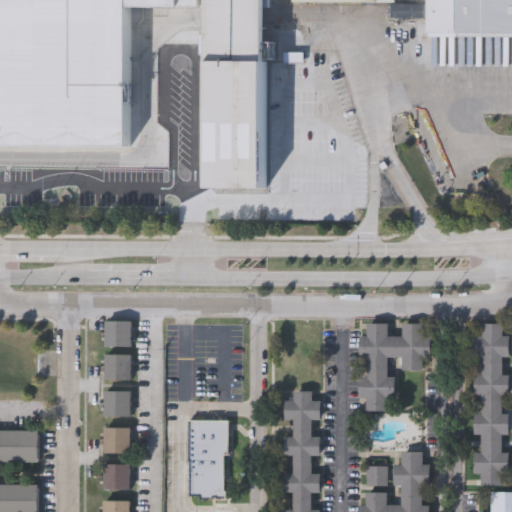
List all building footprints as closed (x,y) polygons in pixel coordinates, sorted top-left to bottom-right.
[(511,0),(511,32),(429,32),(430,17),(391,17),(391,1),(295,1),(295,0),(267,0),(267,188),(211,187),(211,6),(132,5),(131,146),(0,144),(0,0),(511,0)] [(134,348),(107,348),(107,322),(134,322),(134,348)] [(482,407),(482,394),(474,394),(474,374),(482,374),(482,356),(474,356),(474,334),(482,334),(482,322),(503,322),(503,334),(510,334),(510,357),(503,357),(503,374),(510,374),(510,394),(503,394),(503,407),(503,412),(510,412),(510,435),(503,435),(503,453),(510,453),(510,472),(503,472),(503,486),(482,485),(482,472),(474,472),(474,453),(482,453),(482,435),(474,435),(474,412),(482,412),(482,407)] [(423,370),(403,370),(403,357),(388,357),(388,376),(397,376),(397,399),(390,399),(390,410),(367,410),(367,398),(360,398),(360,376),(367,376),(367,357),(360,357),(360,336),(367,336),(367,323),(389,323),(389,336),(403,336),(403,323),(424,323),(424,336),(432,336),(432,355),(423,355),(423,370)] [(133,356),(133,381),(107,381),(107,356),(133,356)] [(295,419),(286,419),(286,401),(295,401),(295,391),(313,391),(313,401),(322,401),(322,420),(312,419),(312,437),(321,437),(321,454),(311,454),(311,473),(322,473),(321,492),(312,492),(312,509),(322,509),(321,511),(283,511),(283,508),(293,508),(293,492),(285,492),(286,473),(294,473),(294,454),(286,454),(286,437),(294,437),(295,419)] [(133,393),(133,418),(106,418),(106,393),(133,393)] [(228,421),(228,511),(218,511),(218,498),(189,499),(188,422),(228,421)] [(132,454),(105,454),(105,429),(132,429),(132,454)] [(0,511),(0,431),(41,432),(41,463),(0,463),(0,485),(41,486),(40,511),(0,511)] [(422,504),(432,505),(431,511),(359,511),(360,504),(366,504),(367,490),(388,491),(388,504),(402,504),(403,485),(395,484),(395,464),(402,464),(402,451),(423,451),(422,464),(431,464),(431,483),(423,483),(422,504)] [(132,465),(132,491),(106,491),(106,465),(132,465)] [(367,484),(367,465),(388,465),(388,484),(367,484)] [(511,511),(490,511),(491,493),(511,493),(511,511)] [(132,502),(132,511),(105,511),(105,502),(132,502)]
